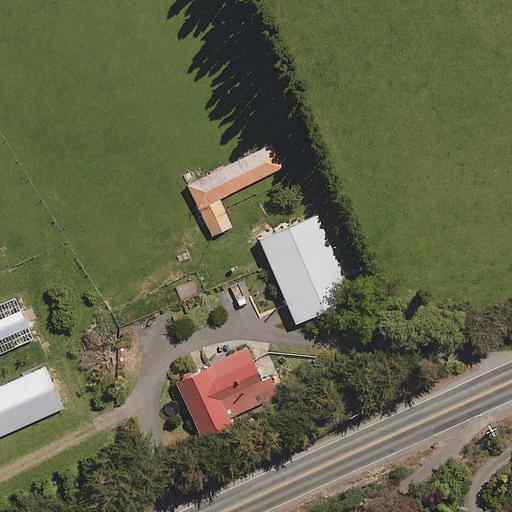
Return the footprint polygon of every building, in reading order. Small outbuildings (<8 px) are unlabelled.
[(281,167),(270,144),(187,184),(212,235),(231,226),(218,198),(281,167)] [(352,299),(317,215),(259,239),(295,323),(352,299)] [(252,306),(245,285),(234,289),(241,310),(252,306)] [(0,353),(33,339),(15,298),(0,304),(0,353)] [(273,396),(249,346),(175,381),(202,437),(231,424),(228,417),(273,396)] [(0,435),(63,408),(45,366),(0,386),(0,435)]
